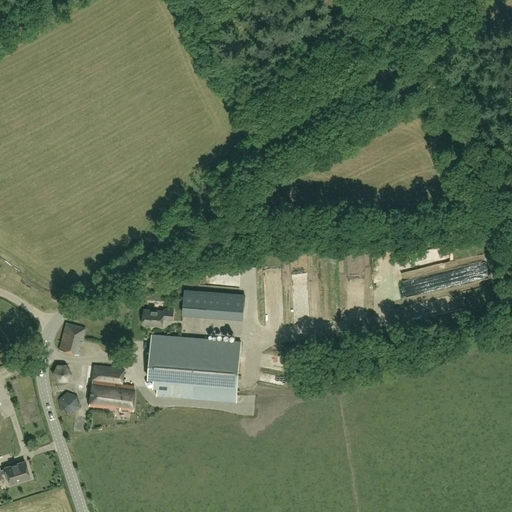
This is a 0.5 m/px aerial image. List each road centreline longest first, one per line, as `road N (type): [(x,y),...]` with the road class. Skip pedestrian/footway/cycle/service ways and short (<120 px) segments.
road 1 (tertiary): [(53,324),(175,235),(239,161),(320,118),(385,68),(395,45),(371,0)]
road 2 (tertiary): [(81,511),(46,401),(41,352),(53,324)]
road 3 (track): [(509,202),(414,62),(395,50)]
